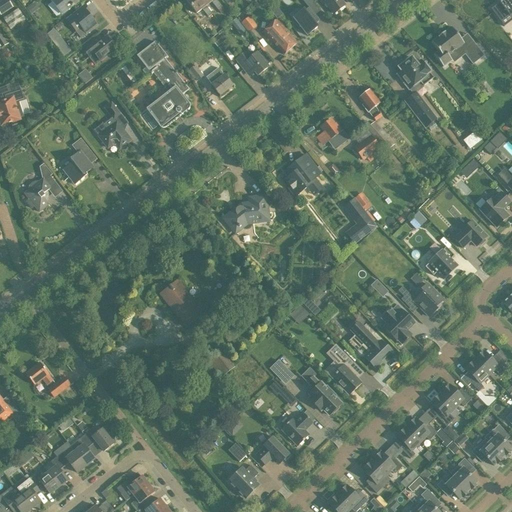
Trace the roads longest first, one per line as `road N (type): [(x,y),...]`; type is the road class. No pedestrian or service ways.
road 1 (tertiary): [(30,295),(404,0)]
road 2 (residential): [(487,315),(286,511)]
road 3 (residential): [(195,511),(147,454),(65,511)]
